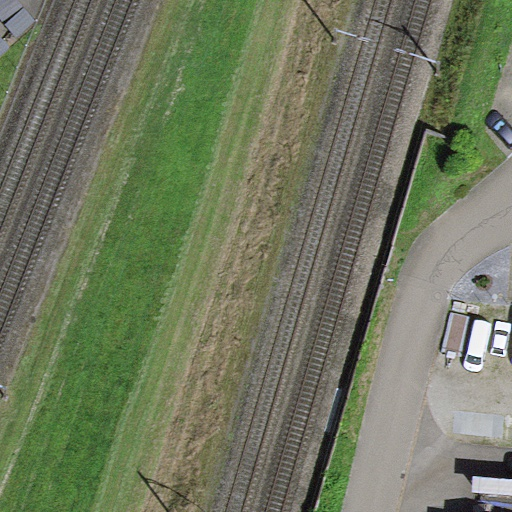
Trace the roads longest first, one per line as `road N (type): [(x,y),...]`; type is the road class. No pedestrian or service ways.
road 1 (track): [(281,0),(114,511)]
road 2 (residential): [(348,511),(422,266),(511,201)]
